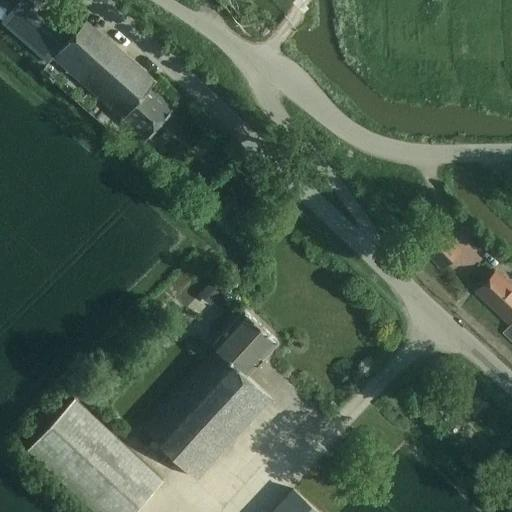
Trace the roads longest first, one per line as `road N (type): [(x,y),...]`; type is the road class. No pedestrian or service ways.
road 1 (tertiary): [(90,0),(389,268)]
road 2 (unclassified): [(261,65),(369,144),(417,155),(511,155)]
road 3 (unclassified): [(389,268),(346,197),(266,99),(261,65)]
road 4 (tertiary): [(389,268),(511,383)]
road 5 (unclassified): [(160,0),(261,65)]
